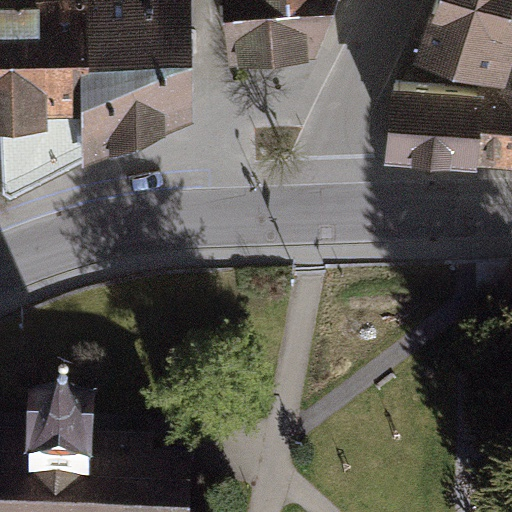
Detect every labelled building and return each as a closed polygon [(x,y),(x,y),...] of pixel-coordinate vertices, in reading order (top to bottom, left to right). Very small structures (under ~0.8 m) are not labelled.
[(80,156),(76,0),(0,0),(0,186),(7,191),(80,156)] [(190,115),(187,0),(76,0),(80,156),(190,115)] [(227,0),(232,57),(311,51),(329,0),(227,0)] [(511,0),(430,0),(415,50),(505,78),(511,56),(511,0)] [(511,56),(505,78),(502,87),(481,85),(481,88),(475,159),(511,162),(511,56)] [(475,159),(481,88),(391,80),(385,151),(475,159)] [(34,435),(0,434),(0,511),(193,511),(195,462),(155,461),(156,442),(96,441),(96,426),(34,424),(34,435)]
